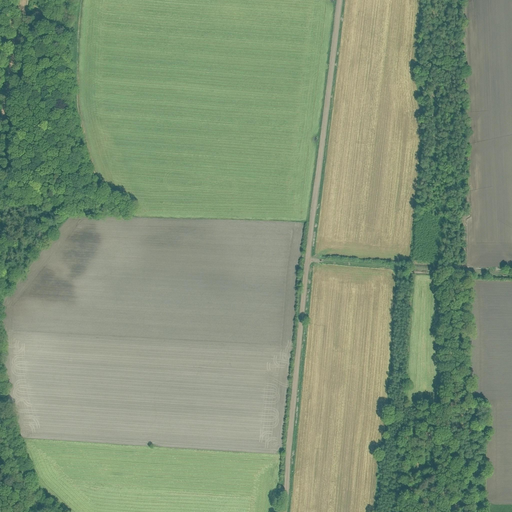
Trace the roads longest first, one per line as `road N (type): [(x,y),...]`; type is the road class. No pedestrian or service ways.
road 1 (track): [(78,0),(74,107),(93,193),(70,203),(0,199)]
road 2 (track): [(307,260),(339,0)]
road 3 (track): [(307,260),(282,511)]
road 4 (track): [(451,270),(307,260)]
road 5 (track): [(23,0),(0,137)]
